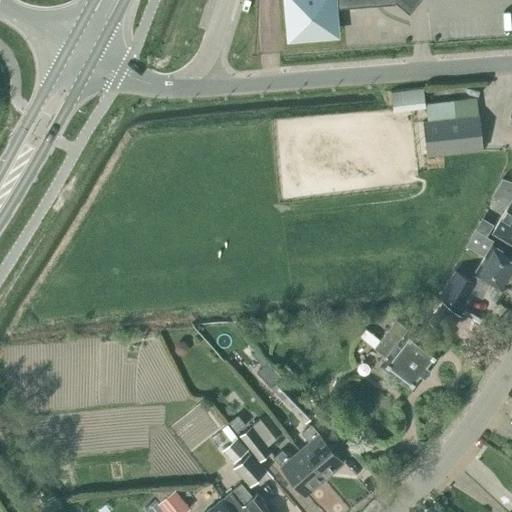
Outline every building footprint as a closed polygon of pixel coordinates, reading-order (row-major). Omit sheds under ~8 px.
[(286,0),(285,2),(287,27),(299,38),(324,36),(335,23),(334,7),(394,3),(395,0),(286,0)] [(396,106),(427,102),(424,82),(393,86),(396,106)] [(481,149),(478,115),(422,121),(425,155),(481,149)] [(511,243),(511,180),(501,178),(491,194),(509,204),(492,231),(501,237),(511,243)] [(500,288),(511,267),(511,256),(490,243),(469,280),(454,271),(440,295),(460,307),(466,296),(464,294),(468,288),(480,296),(489,282),(500,288)] [(461,315),(442,301),(427,321),(446,335),(461,315)] [(407,327),(395,319),(373,347),(384,356),(379,362),(411,388),(439,352),(407,327)] [(291,389),(279,377),(269,386),(281,399),(304,422),(315,411),(292,388),(291,389)] [(237,414),(228,421),(236,432),(245,424),(237,414)] [(234,438),(236,436),(226,424),(221,428),(231,441),(234,438)] [(259,460),(271,451),(250,425),(238,435),(259,460)] [(299,450),(323,479),(341,463),(309,425),(301,432),(309,441),(299,450)] [(233,461),(245,450),(234,438),(231,441),(222,449),(233,461)] [(323,479),(299,450),(289,458),(281,449),(272,457),(304,494),(323,479)] [(248,486),(264,471),(248,453),(232,468),(248,486)] [(237,511),(238,511),(269,511),(262,503),(264,502),(256,492),(252,495),(240,483),(221,498),(229,507),(231,505),(236,511),(237,511)] [(183,511),(188,508),(173,489),(158,502),(164,510),(161,511),(183,511)] [(229,507),(221,498),(203,511),(238,511),(237,511),(236,511),(231,505),(229,507)]
